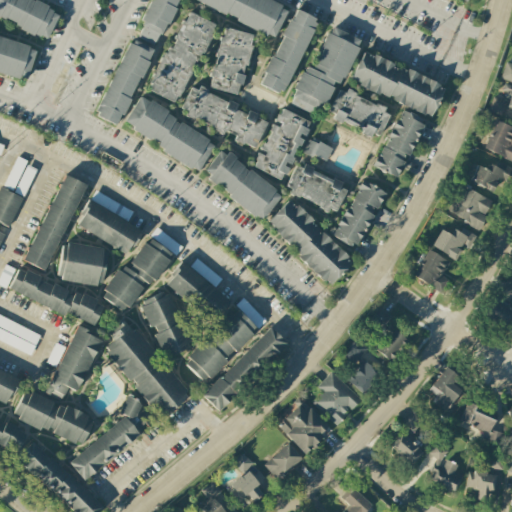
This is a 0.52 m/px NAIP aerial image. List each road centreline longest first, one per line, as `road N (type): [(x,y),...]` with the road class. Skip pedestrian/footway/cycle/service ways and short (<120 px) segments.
road 1 (tertiary): [(502,0),(458,136),(376,273),(277,392),(137,511)]
road 2 (residential): [(511,228),(451,328),(348,450),(282,511)]
road 3 (residential): [(288,331),(179,234),(0,134)]
road 4 (residential): [(376,273),(509,372)]
road 5 (residential): [(0,305),(52,332),(35,365),(0,347)]
